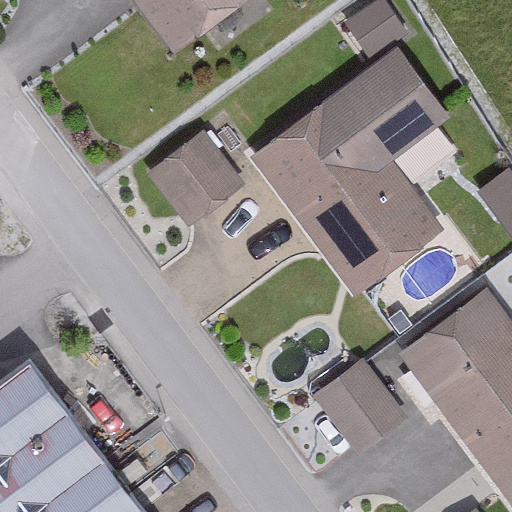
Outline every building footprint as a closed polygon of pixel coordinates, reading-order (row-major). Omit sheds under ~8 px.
[(125,0),(166,57),(247,0),(125,0)] [(400,34),(381,9),(361,24),(380,49),(400,34)] [(448,120),(403,62),(263,169),(369,306),(455,240),(394,162),(448,120)] [(241,188),(203,139),(150,178),(188,228),(241,188)] [(511,163),(508,158),(478,180),(511,225),(511,163)] [(511,320),(490,293),(401,362),(511,504),(511,320)] [(161,511),(51,364),(0,401),(0,511),(161,511)] [(399,415),(363,367),(318,401),(354,448),(399,415)]
